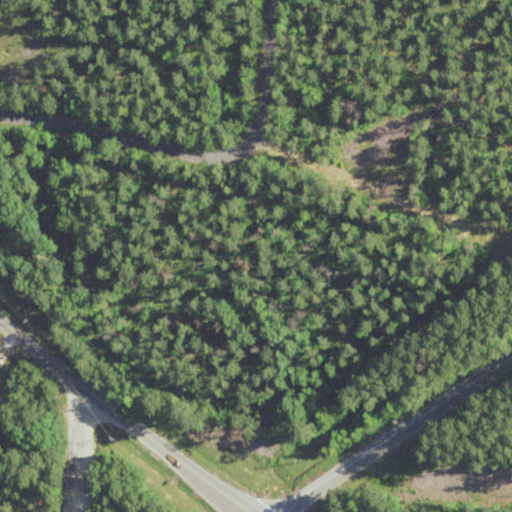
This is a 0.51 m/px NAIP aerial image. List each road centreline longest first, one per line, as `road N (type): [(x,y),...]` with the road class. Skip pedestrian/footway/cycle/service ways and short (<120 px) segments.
road 1 (residential): [(0,114),(83,125),(183,153),(235,153),(263,123),(276,0)]
road 2 (tertiary): [(249,511),(0,317)]
road 3 (motorway): [(511,359),(287,511)]
